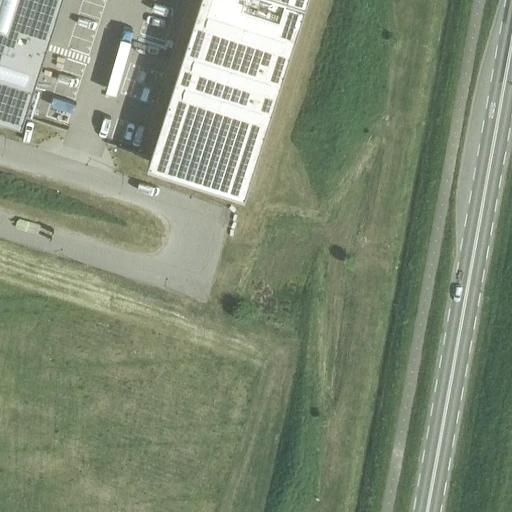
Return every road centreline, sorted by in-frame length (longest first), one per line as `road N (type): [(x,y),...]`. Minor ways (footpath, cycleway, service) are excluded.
road 1 (primary): [(422,511),(511,27)]
road 2 (residential): [(0,223),(151,270),(185,259),(192,236),(189,220),(167,203),(0,150)]
